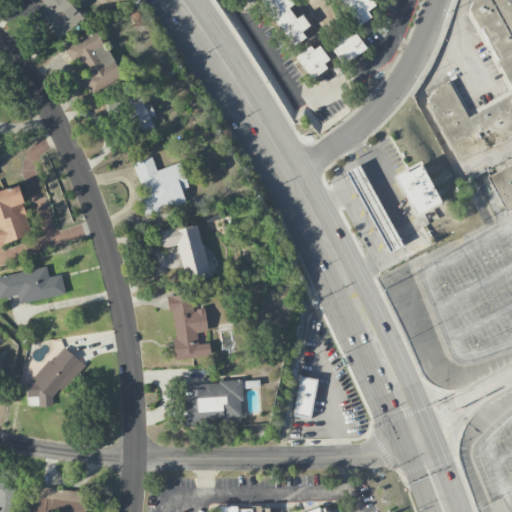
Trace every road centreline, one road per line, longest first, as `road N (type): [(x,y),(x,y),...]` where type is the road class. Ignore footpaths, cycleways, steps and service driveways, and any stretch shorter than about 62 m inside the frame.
road 1 (primary): [(413,437),(292,176),(179,0)]
road 2 (residential): [(0,42),(64,131),(108,241),(131,353),(135,457)]
road 3 (residential): [(0,439),(99,456),(236,460),(380,453),(413,437)]
road 4 (residential): [(292,176),(379,110),(413,61),(438,0)]
